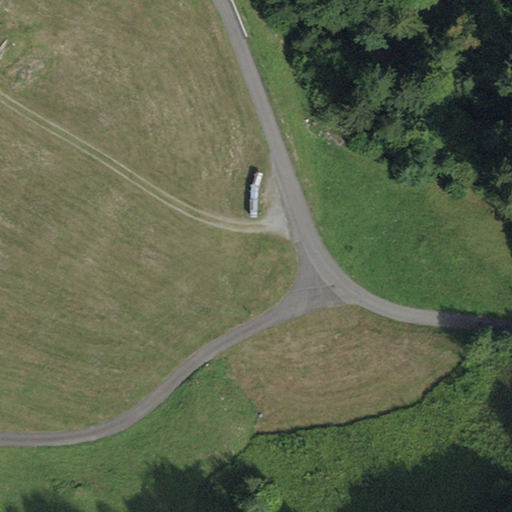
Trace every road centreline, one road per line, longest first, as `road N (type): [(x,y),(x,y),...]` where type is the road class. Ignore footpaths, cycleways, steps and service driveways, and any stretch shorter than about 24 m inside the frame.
road 1 (unclassified): [(219,0),(329,272),(377,308),(511,326)]
road 2 (track): [(329,272),(118,418),(0,431)]
